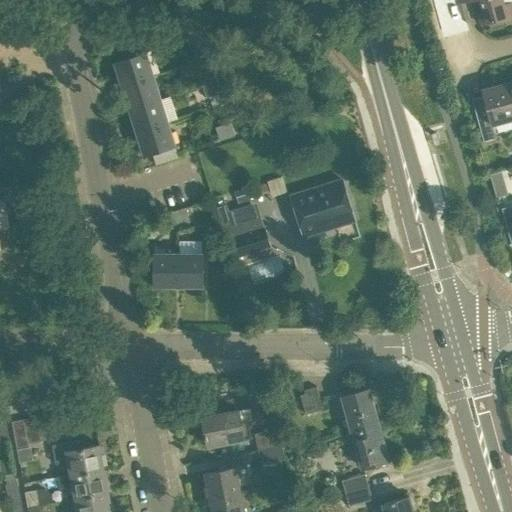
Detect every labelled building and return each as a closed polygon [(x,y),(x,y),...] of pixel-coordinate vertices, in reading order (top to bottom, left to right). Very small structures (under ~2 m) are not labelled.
[(503,0),(463,0),(465,3),(474,0),(481,0),(488,24),(508,18),(503,0)] [(204,23),(184,28),(182,28),(185,40),(207,34),(204,23)] [(122,87),(153,77),(145,53),(114,63),(122,87)] [(213,71),(205,73),(198,75),(202,88),(217,83),(213,71)] [(160,100),(153,77),(122,87),(129,110),(160,100)] [(217,83),(202,88),(205,98),(220,93),(217,83)] [(511,120),(511,100),(507,84),(482,91),(489,116),(477,119),(484,143),(496,139),(492,126),(511,120)] [(160,100),(129,110),(137,134),(168,124),(160,100)] [(230,123),(222,126),(215,128),(219,140),(233,136),(230,123)] [(168,124),(137,134),(144,158),(176,148),(168,124)] [(355,221),(342,179),(291,195),(304,237),(355,221)] [(237,202),(252,197),(248,185),(233,190),(237,202)] [(511,206),(502,209),(509,234),(511,232),(511,206)] [(173,212),(178,226),(190,222),(185,208),(173,212)] [(178,226),(173,212),(160,216),(166,231),(178,226)] [(264,229),(243,235),(231,239),(237,257),(270,247),(264,229)] [(179,288),(179,256),(153,255),(153,288),(179,288)] [(204,256),(179,256),(179,288),(204,288),(204,256)] [(318,386),(303,390),(304,393),(299,395),(305,414),(324,409),(318,386)] [(352,432),(379,425),(369,389),(342,396),(352,432)] [(237,410),(202,417),(208,446),(243,439),(237,410)] [(4,411),(0,412),(0,441),(9,440),(4,411)] [(47,415),(52,439),(64,437),(59,413),(47,415)] [(52,439),(47,415),(36,417),(40,441),(52,439)] [(36,417),(24,419),(29,443),(40,441),(36,417)] [(29,443),(24,419),(12,421),(15,439),(17,450),(29,448),(29,443)] [(379,425),(352,432),(362,468),(389,460),(379,425)] [(258,449),(273,446),(270,431),(254,434),(258,449)] [(70,475),(104,468),(99,444),(84,447),(82,439),(52,445),(56,464),(68,462),(70,475)] [(273,446),(258,449),(261,464),(276,461),(273,446)] [(9,457),(0,459),(0,472),(12,470),(9,457)] [(211,500),(241,495),(235,467),(205,473),(211,500)] [(104,468),(70,475),(58,477),(60,489),(73,486),(75,498),(108,492),(104,468)] [(345,494),(369,487),(365,473),(341,480),(345,494)] [(6,500),(19,498),(16,483),(3,485),(6,500)] [(369,487),(345,494),(348,506),(372,499),(369,487)] [(27,508),(40,506),(37,491),(24,493),(27,508)] [(112,511),(108,492),(75,498),(77,511),(112,511)] [(244,511),(241,495),(211,500),(212,511),(244,511)] [(384,511),(413,511),(410,497),(382,505),(384,511)] [(21,511),(19,498),(6,500),(8,511),(21,511)]
